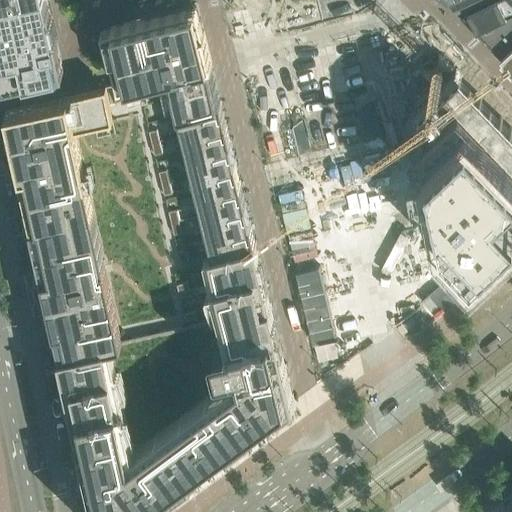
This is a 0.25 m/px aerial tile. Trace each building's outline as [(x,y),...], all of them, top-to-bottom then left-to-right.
[(64,70),(48,0),(0,0),(0,78),(1,84),(64,70)] [(511,0),(477,0),(463,7),(478,22),(511,5),(511,0)] [(70,93),(7,107),(36,243),(57,336),(61,348),(96,511),(141,511),(295,400),(271,303),(256,242),(251,222),(247,206),(243,188),(238,169),(233,147),(228,128),(223,110),(211,60),(198,3),(113,24),(104,26),(108,39),(105,39),(109,57),(112,57),(118,82),(108,85),(74,92),(70,93)] [(511,5),(478,22),(481,25),(483,32),(486,31),(487,32),(490,39),(493,38),(503,48),(511,38),(511,5)] [(511,38),(503,48),(503,49),(504,50),(511,58),(511,38)] [(461,74),(419,115),(445,233),(475,265),(511,230),(511,128),(500,116),(461,74)] [(368,109),(361,114),(367,139),(374,134),(380,129),(374,105),(368,109)] [(298,126),(293,130),(299,154),(304,151),(311,146),(305,121),(298,126)]
